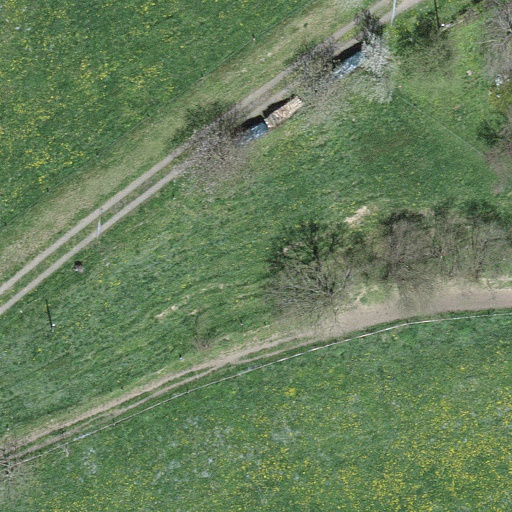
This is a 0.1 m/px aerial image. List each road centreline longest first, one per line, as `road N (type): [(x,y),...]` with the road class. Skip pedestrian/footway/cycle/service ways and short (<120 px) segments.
road 1 (track): [(0,457),(291,343),(511,304)]
road 2 (track): [(404,0),(0,301)]
